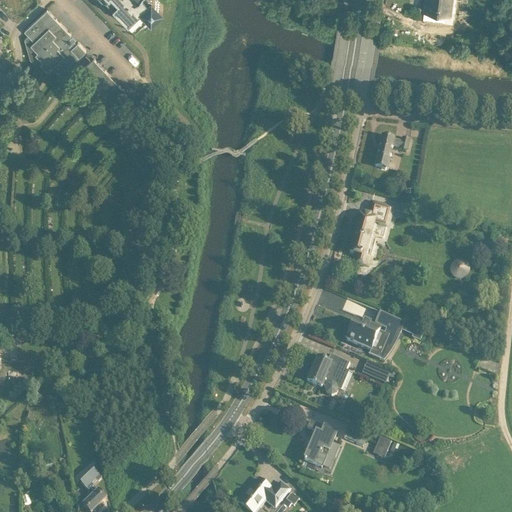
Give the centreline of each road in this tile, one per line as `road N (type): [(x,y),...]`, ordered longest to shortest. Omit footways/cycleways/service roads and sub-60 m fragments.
road 1 (tertiary): [(227,423),(264,362),(317,226),(361,0)]
road 2 (residential): [(227,423),(247,421),(289,347),(362,108)]
road 3 (residential): [(362,108),(511,127)]
road 4 (track): [(511,307),(499,408),(511,451)]
